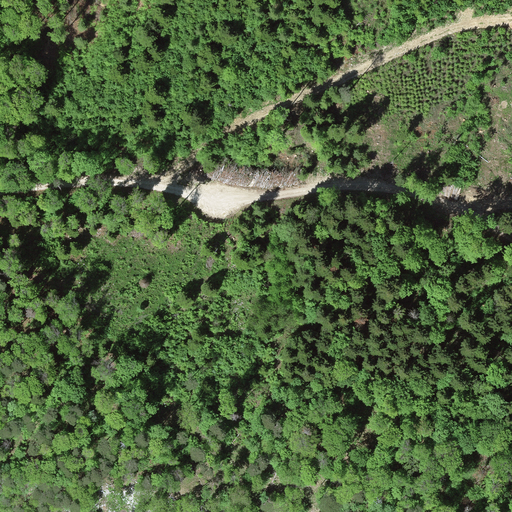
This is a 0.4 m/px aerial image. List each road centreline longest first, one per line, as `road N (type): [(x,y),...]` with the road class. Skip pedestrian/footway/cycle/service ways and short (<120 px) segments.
road 1 (track): [(511,235),(466,209),(383,185),(250,194),(97,180),(0,190)]
road 2 (track): [(141,183),(249,119),(439,31),(511,18)]
